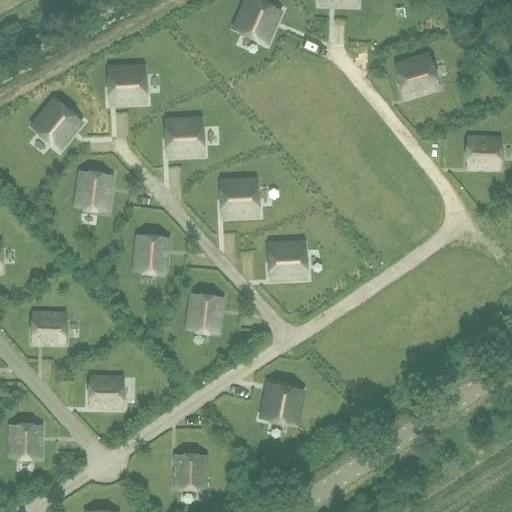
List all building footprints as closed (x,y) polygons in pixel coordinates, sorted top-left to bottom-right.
[(282,31),(283,0),(247,0),(246,30),(282,31)] [(405,24),(405,0),(369,0),(369,23),(405,24)] [(428,55),(394,65),(405,99),(439,89),(428,55)] [(136,110),(137,74),(101,74),(100,110),(136,110)] [(181,157),(182,121),(146,120),(145,156),(181,157)] [(0,162),(26,163),(27,127),(0,126),(0,162)] [(500,170),(501,139),(468,139),(467,169),(500,170)] [(110,177),(81,173),(77,208),(105,212),(110,177)] [(252,227),(253,196),(216,195),(215,226),(252,227)] [(167,240),(138,237),(135,273),(163,276),(167,240)] [(311,288),(312,257),(275,257),(274,287),(311,288)] [(192,295),(187,330),(216,334),(220,299),(192,295)] [(33,314),(32,344),(65,345),(65,315),(33,314)] [(122,409),(123,378),(90,378),(89,408),(122,409)] [(295,426),(302,391),(267,384),(261,419),(295,426)] [(41,426),(10,426),(10,459),(40,459),(41,426)] [(206,457),(175,456),(174,489),(205,489),(206,457)]
